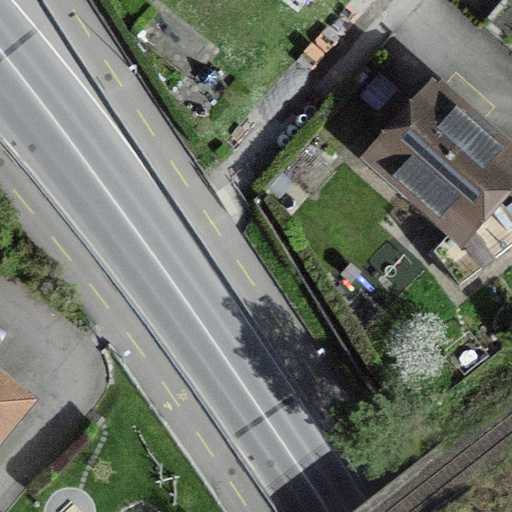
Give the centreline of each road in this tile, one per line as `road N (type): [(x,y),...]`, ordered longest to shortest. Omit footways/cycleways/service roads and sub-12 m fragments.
road 1 (primary): [(0,58),(162,267),(326,511)]
road 2 (residential): [(220,178),(386,0)]
